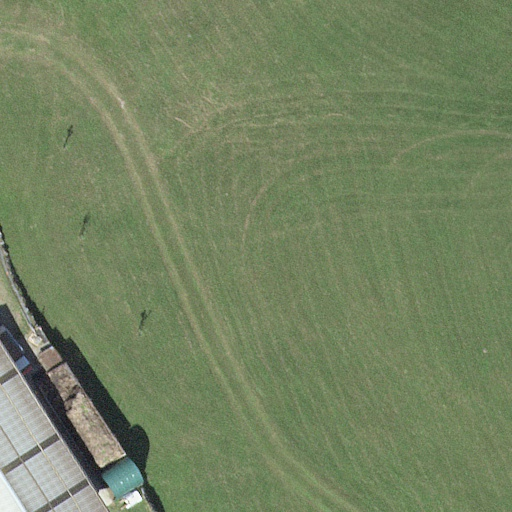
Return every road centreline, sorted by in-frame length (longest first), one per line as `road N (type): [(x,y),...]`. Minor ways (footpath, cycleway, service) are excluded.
road 1 (track): [(0,38),(50,42),(97,82),(143,164),(219,353),(268,434),(344,511)]
road 2 (track): [(0,324),(7,349),(106,511)]
